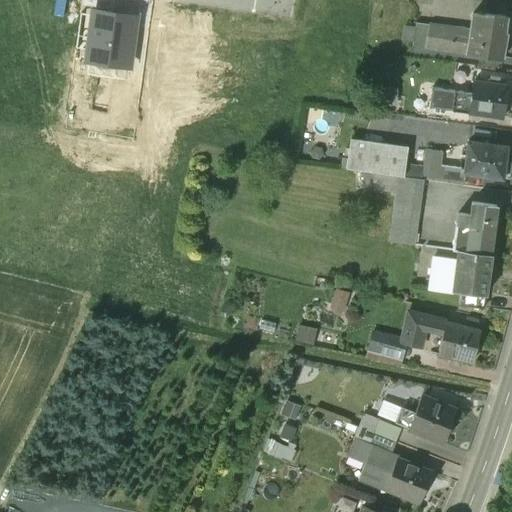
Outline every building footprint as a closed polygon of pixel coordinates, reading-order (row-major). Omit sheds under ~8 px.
[(91,49),(96,14),(80,12),(75,47),(91,49)] [(506,15),(485,12),(484,14),(472,12),(468,41),(466,53),(466,54),(501,59),(503,42),(502,42),(506,15)] [(90,58),(126,62),(131,19),(96,14),(91,49),(90,58)] [(428,23),(416,21),(413,46),(425,47),(428,23)] [(455,27),(428,23),(425,47),(466,53),(468,41),(453,39),(455,27)] [(506,85),(473,80),(472,83),(468,111),(468,112),(502,117),(506,85)] [(472,83),(456,81),(455,91),(452,108),(468,111),(472,83)] [(455,91),(429,87),(427,105),(452,109),(452,108),(455,91)] [(407,146),(350,138),(345,168),(361,170),(397,175),(403,176),(404,164),(407,146)] [(505,146),(466,141),(462,171),(462,172),(464,173),(500,177),(505,146)] [(441,151),(424,149),(422,162),(440,164),(441,151)] [(440,164),(422,162),(422,166),(420,178),(423,179),(463,184),(464,173),(462,172),(462,171),(459,170),(459,167),(440,164)] [(422,166),(404,164),(403,176),(420,178),(422,166)] [(397,175),(361,170),(359,185),(395,190),(397,175)] [(403,176),(397,175),(395,190),(388,240),(414,244),(423,179),(420,178),(403,176)] [(495,205),(470,201),(469,212),(458,211),(456,221),(455,220),(451,248),(458,249),(488,254),(495,205)] [(488,254),(458,249),(456,260),(452,289),(461,290),(485,294),(490,254),(488,254)] [(456,260),(431,256),(427,285),(452,289),(456,260)] [(485,294),(461,290),(459,303),(483,306),(485,294)] [(425,317),(408,313),(402,339),(407,340),(418,343),(423,327),(425,317)] [(445,322),(425,317),(423,327),(443,332),(445,322)] [(478,330),(445,322),(443,332),(437,353),(470,362),(478,330)] [(403,364),(407,340),(402,339),(375,333),(369,357),(403,364)] [(457,411),(423,395),(418,409),(412,421),(409,428),(443,443),(457,411)] [(412,421),(418,409),(405,403),(400,415),(412,421)] [(359,409),(354,423),(398,441),(404,427),(359,409)] [(398,441),(354,423),(341,454),(372,467),(392,475),(399,459),(392,456),(398,441)] [(431,473),(399,459),(392,475),(386,488),(419,502),(431,473)] [(386,488),(392,475),(372,467),(367,480),(386,488)] [(239,502),(235,511),(247,511),(249,506),(239,502)]
